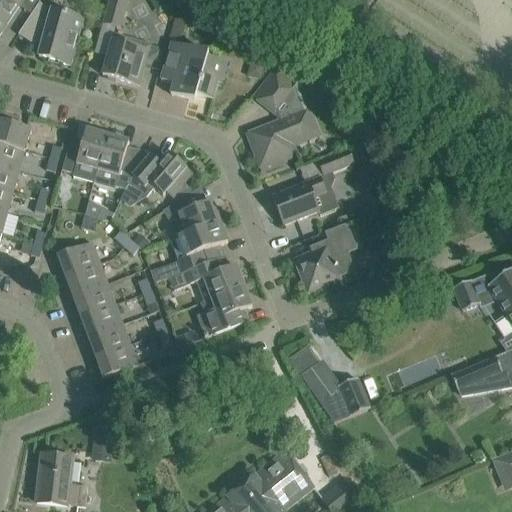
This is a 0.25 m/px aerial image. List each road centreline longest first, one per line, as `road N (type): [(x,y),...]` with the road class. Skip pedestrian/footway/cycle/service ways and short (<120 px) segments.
road 1 (residential): [(301,323),(235,149),(221,136),(0,77)]
road 2 (unclassified): [(511,179),(250,0)]
road 3 (residential): [(0,484),(16,434),(60,416),(68,399),(38,318),(0,299)]
road 4 (residential): [(301,323),(511,240)]
